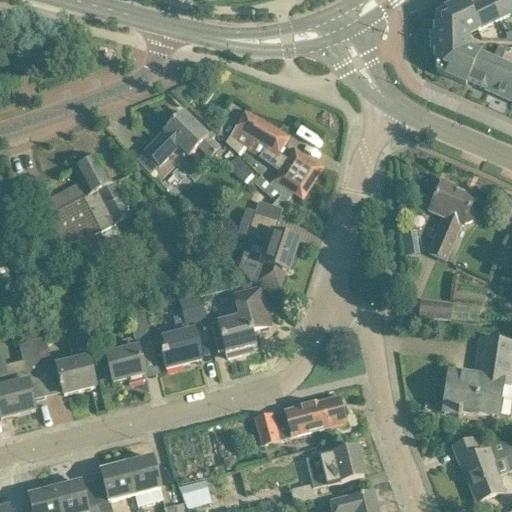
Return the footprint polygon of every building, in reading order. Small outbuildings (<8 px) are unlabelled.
[(511,0),(477,0),(466,6),(464,3),(435,17),(435,37),(431,38),(431,53),(435,53),(436,73),(466,87),(467,84),(511,104),(511,71),(468,52),(468,38),(511,16),(511,0)] [(143,154),(157,168),(178,148),(180,150),(178,152),(183,157),(185,155),(189,159),(199,149),(211,161),(220,151),(182,114),(143,154)] [(279,156),(289,140),(270,128),(245,114),(231,140),(227,147),(240,159),(247,150),(281,171),(273,183),(303,203),(323,171),(293,152),(288,161),(279,156)] [(115,227),(131,218),(114,184),(111,186),(97,159),(74,171),(88,198),(52,217),(55,225),(66,266),(75,263),(73,256),(84,251),(82,246),(101,236),(106,247),(121,239),(115,227)] [(21,202),(47,196),(43,180),(17,187),(21,202)] [(474,215),(471,210),(475,199),(442,185),(430,214),(444,221),(429,256),(445,263),(461,227),(463,228),(464,227),(468,227),(472,225),(475,220),(474,215)] [(246,214),(238,237),(249,241),(239,271),(249,281),(267,287),(275,290),(281,287),(285,274),(289,275),(299,245),(275,237),(279,224),(246,214)] [(480,253),(495,259),(508,228),(493,222),(480,253)] [(174,250),(191,236),(180,223),(163,236),(174,250)] [(79,320),(66,266),(55,225),(5,238),(20,297),(33,294),(42,329),(79,320)] [(0,285),(5,307),(17,304),(0,235),(0,285)] [(242,353),(256,350),(253,335),(271,331),(261,291),(234,298),(240,321),(211,328),(218,355),(224,354),(225,357),(226,357),(228,362),(243,358),(242,353)] [(201,364),(192,326),(205,323),(200,300),(180,305),(184,319),(174,321),(178,337),(161,341),(165,357),(161,358),(162,361),(163,361),(166,372),(201,364)] [(17,304),(5,307),(7,313),(14,317),(20,316),(17,304)] [(449,323),(451,308),(422,304),(420,319),(449,323)] [(451,309),(450,323),(478,325),(479,311),(451,309)] [(155,359),(144,315),(129,319),(136,346),(130,343),(123,344),(120,350),(122,356),(107,360),(113,386),(144,378),(140,362),(155,359)] [(94,346),(112,342),(109,328),(91,332),(94,346)] [(95,391),(88,362),(95,360),(90,341),(88,331),(67,336),(73,363),(54,368),(56,374),(58,373),(61,386),(59,387),(60,391),(62,391),(64,398),(95,391)] [(40,378),(54,374),(46,341),(31,344),(40,378)] [(40,378),(31,344),(19,347),(23,365),(7,369),(7,368),(0,369),(0,420),(0,422),(35,414),(27,381),(40,378)] [(450,377),(444,415),(458,417),(462,418),(463,413),(497,418),(509,420),(511,401),(511,386),(509,386),(511,359),(511,347),(502,346),(482,344),(477,381),(450,377)] [(346,427),(340,401),(284,415),(285,416),(273,419),(273,418),(255,423),(263,451),(281,446),(280,445),(291,442),(291,443),(314,437),(313,435),(346,427)] [(511,475),(511,447),(486,446),(484,439),(453,450),(463,477),(465,476),(477,505),(504,495),(493,467),(504,462),(509,476),(511,475)] [(295,508),(310,504),(329,499),(326,487),(340,483),(341,486),(364,480),(356,451),(331,457),(331,459),(308,464),(311,478),(313,478),(316,488),(291,493),(295,508)] [(137,510),(163,503),(152,461),(126,467),(135,501),(137,510)] [(109,507),(135,501),(126,467),(101,474),(109,507)] [(181,488),(186,511),(213,506),(207,483),(181,488)] [(59,511),(87,511),(80,486),(54,492),(59,511)] [(59,511),(54,492),(29,499),(32,511),(59,511)] [(376,511),(372,497),(320,511),(376,511)]
